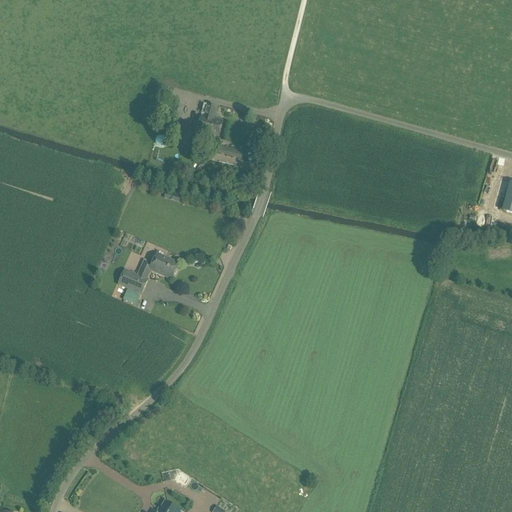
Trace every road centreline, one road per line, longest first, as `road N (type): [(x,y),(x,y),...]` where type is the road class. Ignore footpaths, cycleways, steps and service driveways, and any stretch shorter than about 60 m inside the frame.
road 1 (unclassified): [(56,511),(80,469),(182,367),(255,218),(281,107),(291,97)]
road 2 (unclassified): [(511,157),(291,97)]
